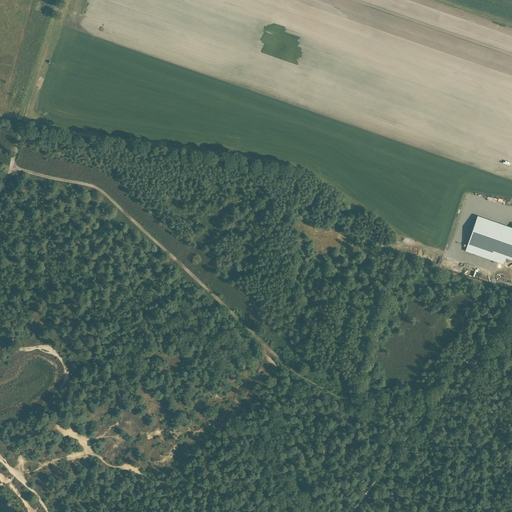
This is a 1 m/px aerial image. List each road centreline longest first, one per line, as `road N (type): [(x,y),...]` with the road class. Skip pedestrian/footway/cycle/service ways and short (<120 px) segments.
road 1 (unknown): [(380,511),(377,490),(396,453),(374,424),(304,407),(259,350),(199,309),(146,286),(112,215),(3,186)]
road 2 (track): [(8,165),(101,189),(284,364),(411,435)]
road 3 (unknown): [(69,0),(12,166)]
road 4 (track): [(8,165),(65,0)]
